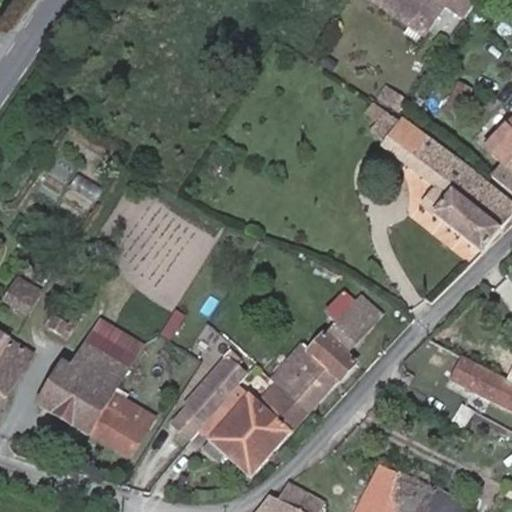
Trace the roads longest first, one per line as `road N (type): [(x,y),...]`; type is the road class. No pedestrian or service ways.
road 1 (residential): [(221,511),(253,499),(338,424),(511,244)]
road 2 (residential): [(0,465),(150,510),(186,511)]
